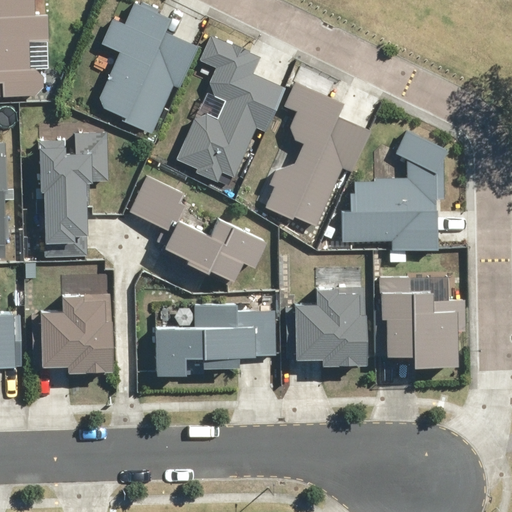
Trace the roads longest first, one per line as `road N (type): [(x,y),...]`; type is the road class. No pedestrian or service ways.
road 1 (residential): [(236,0),(490,134),(488,428),(425,490)]
road 2 (residential): [(425,490),(329,455),(66,457)]
